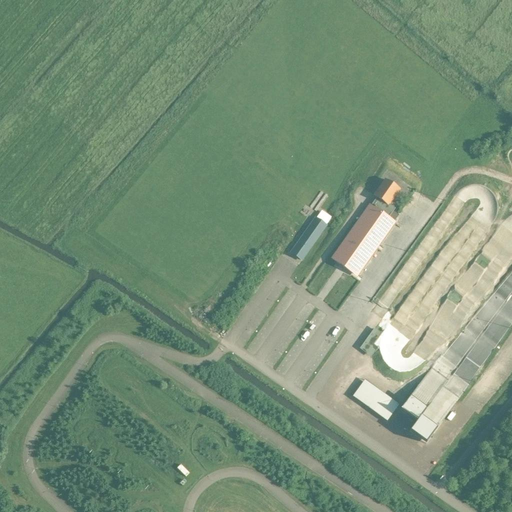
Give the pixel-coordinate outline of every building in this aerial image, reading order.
[(370,206),(387,218),(388,218),(395,209),(388,204),(399,189),(385,180),(374,196),(376,197),(370,206)] [(349,271),(387,218),(370,206),(332,259),(349,271)] [(301,260),(325,225),(315,218),(291,253),(301,260)] [(432,258),(400,309),(409,315),(408,317),(433,332),(446,312),(435,304),(455,271),(445,265),(442,270),(437,267),(440,262),(444,265),(448,259),(458,266),(460,264),(439,251),(433,259),(432,258)] [(400,328),(402,323),(392,318),(390,323),(400,328)] [(426,339),(432,331),(422,323),(416,331),(426,339)] [(367,353),(381,333),(374,329),(360,348),(367,353)] [(422,409),(436,422),(459,398),(429,370),(412,389),(427,403),(422,409)] [(401,404),(362,382),(352,401),(391,422),(401,404)] [(424,435),(432,418),(415,409),(407,426),(424,435)]
